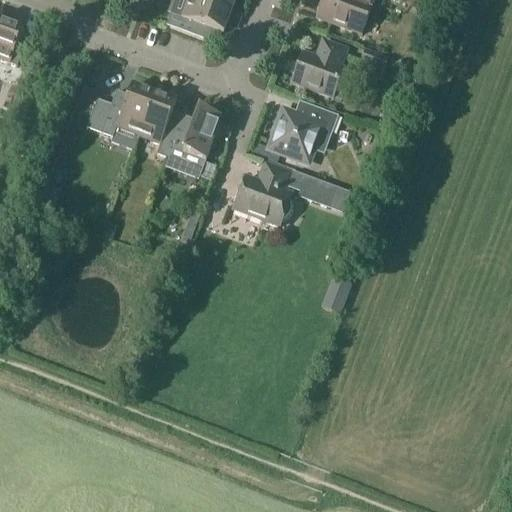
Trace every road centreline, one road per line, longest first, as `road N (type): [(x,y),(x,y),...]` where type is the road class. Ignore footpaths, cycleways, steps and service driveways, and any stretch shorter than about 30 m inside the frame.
road 1 (track): [(333,450),(295,493),(0,381)]
road 2 (residential): [(66,8),(95,40),(219,84),(241,76),(274,0)]
